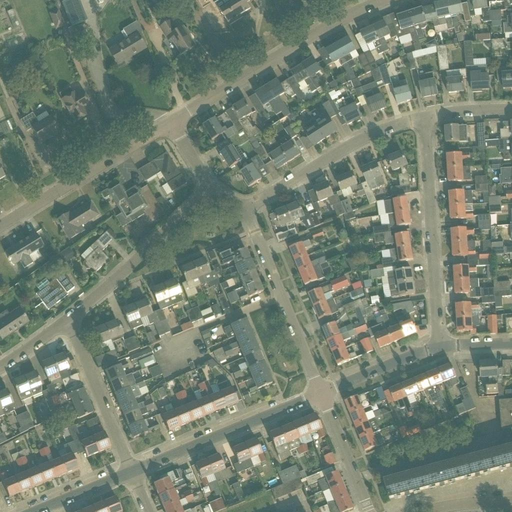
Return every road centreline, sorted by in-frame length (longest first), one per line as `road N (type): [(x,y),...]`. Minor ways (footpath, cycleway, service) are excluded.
road 1 (residential): [(171,122),(351,13),(387,0)]
road 2 (residential): [(442,348),(424,117)]
road 3 (residential): [(130,472),(325,395)]
road 4 (residential): [(325,395),(249,209)]
road 5 (residential): [(0,227),(171,122)]
road 6 (residential): [(249,209),(354,143),(424,117)]
road 7 (residential): [(69,322),(211,189)]
road 8 (residential): [(130,472),(69,322)]
road 9 (residential): [(325,395),(442,348)]
road 10 (residential): [(369,511),(325,395)]
